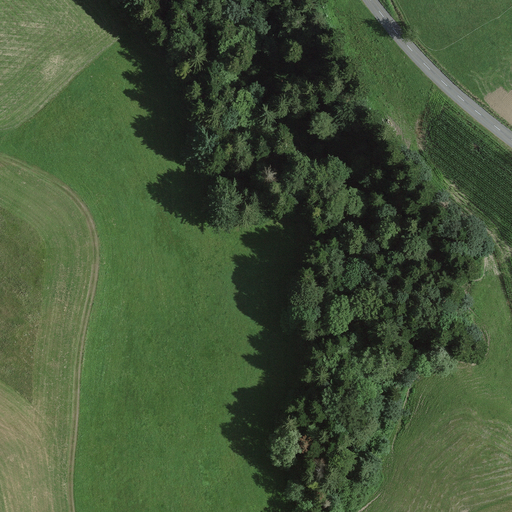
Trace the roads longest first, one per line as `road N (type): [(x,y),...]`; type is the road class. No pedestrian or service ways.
road 1 (track): [(13,162),(68,193),(86,217),(94,248),(79,342),(71,511)]
road 2 (unclassified): [(371,0),(422,62),(511,139)]
